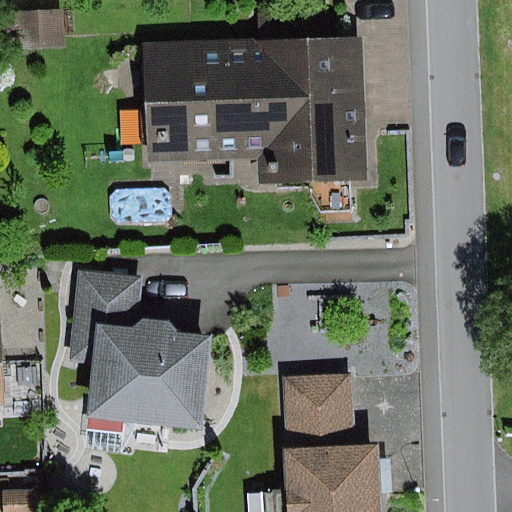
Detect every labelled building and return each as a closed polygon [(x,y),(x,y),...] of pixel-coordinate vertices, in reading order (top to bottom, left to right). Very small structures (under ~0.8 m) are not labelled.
[(64,12),(14,13),(15,47),(65,46),(64,12)] [(357,41),(253,46),(259,159),(260,181),(363,176),(357,41)] [(259,159),(253,46),(144,52),(150,165),(259,159)] [(128,328),(140,320),(145,278),(76,269),(64,361),(87,364),(93,323),(128,328)] [(128,328),(93,323),(87,364),(80,416),(194,431),(207,336),(171,331),(163,321),(140,320),(128,328)] [(287,450),(353,448),(350,377),(284,379),(287,450)] [(287,450),(281,451),(283,495),(260,496),(260,511),(375,511),(372,446),(353,448),(287,450)] [(36,511),(36,492),(0,493),(0,511),(36,511)]
